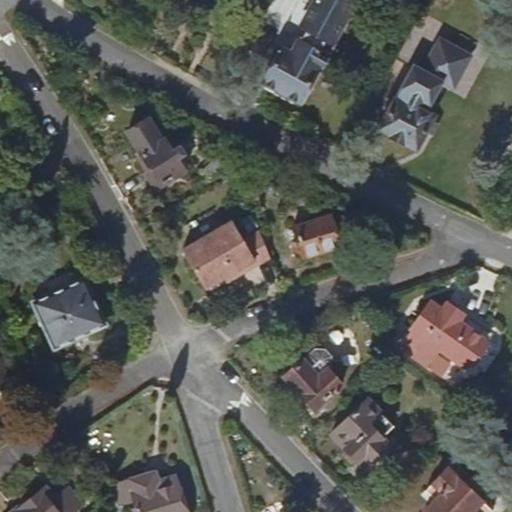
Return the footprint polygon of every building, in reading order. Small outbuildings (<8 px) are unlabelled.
[(266,82),(301,101),(326,56),(323,54),(328,46),(331,48),(349,15),(322,0),(320,0),(303,32),(307,35),(294,58),(283,52),(266,82)] [(416,66),(380,131),(419,154),(440,116),(430,111),(445,84),(455,90),(473,59),(416,27),(400,57),(416,66)] [(511,170),(511,167),(511,136),(497,161),(511,170)] [(162,189),(186,174),(165,141),(142,155),(143,158),(140,159),(150,176),(154,174),(162,189)] [(224,171),(236,152),(225,145),(214,166),(224,171)] [(22,171),(45,159),(39,148),(16,160),(22,171)] [(238,168),(243,181),(257,176),(253,163),(238,168)] [(196,236),(217,225),(211,213),(190,225),(196,236)] [(296,227),(306,257),(342,245),(332,215),(296,227)] [(245,271),(271,257),(260,231),(244,240),(233,220),(183,248),(205,288),(243,267),(245,271)] [(109,323),(81,265),(30,289),(57,349),(109,323)] [(443,374),(452,361),(440,352),(441,350),(465,367),(473,364),(486,346),(486,337),(461,319),(465,312),(450,301),(445,307),(433,299),(403,345),(415,353),(443,374)] [(374,338),(350,353),(358,366),(383,351),(374,338)] [(316,411),(343,387),(333,376),(337,372),(336,360),(328,351),(316,350),(286,377),(316,411)] [(357,460),(367,470),(391,446),(385,440),(395,430),(370,405),(335,438),(348,451),(347,454),(353,460),(357,460)] [(492,511),(494,511),(462,481),(469,474),(455,461),(426,491),(436,499),(423,511),(492,511)] [(138,498),(142,511),(187,511),(179,482),(169,478),(159,481),(156,471),(110,485),(124,503),(138,498)] [(47,485),(16,509),(18,511),(68,511),(67,509),(72,506),(74,509),(83,502),(74,490),(65,497),(62,494),(58,497),(47,485)]
